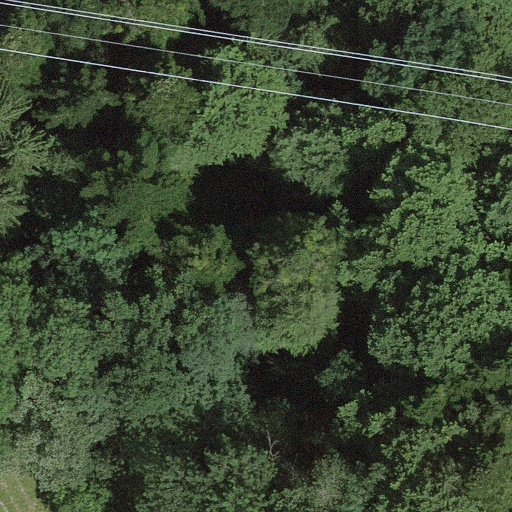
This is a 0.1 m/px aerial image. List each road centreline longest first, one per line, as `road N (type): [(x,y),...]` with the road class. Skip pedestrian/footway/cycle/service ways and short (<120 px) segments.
road 1 (track): [(511,406),(475,414),(296,411),(237,375),(67,204),(0,88)]
road 2 (track): [(416,0),(431,66),(461,95),(511,105)]
